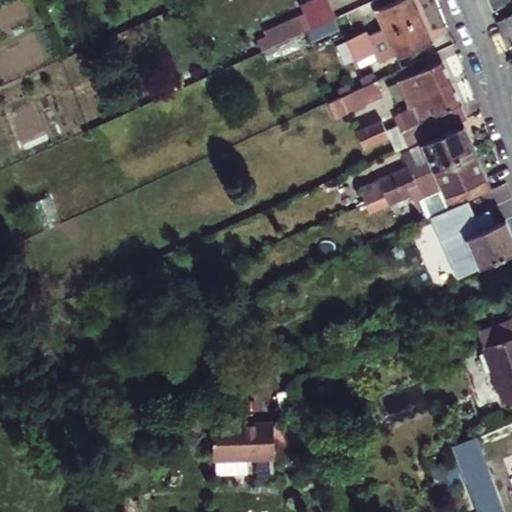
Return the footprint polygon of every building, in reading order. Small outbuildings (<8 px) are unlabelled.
[(313,0),(305,4),(315,27),(339,16),(332,0),(313,0)] [(419,0),(405,0),(385,10),(393,29),(378,36),(375,29),(346,42),(355,63),(384,49),(389,61),(405,54),(406,57),(439,42),(419,0)] [(511,12),(498,19),(511,46),(511,12)] [(407,148),(475,117),(450,61),(406,80),(417,106),(402,112),(406,122),(394,127),(390,118),(365,129),(373,146),(401,134),(407,148)] [(381,79),(336,100),(344,115),(388,95),(381,79)] [(391,196),(422,181),(439,173),(483,152),(471,126),(409,155),(414,166),(384,180),(391,196)] [(455,206),(482,194),(499,187),(483,152),(439,173),(455,206)] [(428,194),(422,181),(391,196),(392,199),(397,209),(428,194)] [(499,187),(482,194),(489,209),(511,198),(505,184),(499,187)] [(394,279),(378,286),(389,311),(511,256),(511,226),(510,221),(472,237),(480,254),(463,262),(459,254),(407,277),(411,284),(398,289),(394,279)] [(361,248),(374,278),(390,271),(376,241),(361,248)] [(511,330),(507,319),(479,331),(510,400),(511,399),(511,330)] [(279,422),(217,424),(218,459),(280,458),(279,422)] [(461,452),(487,511),(503,511),(504,511),(509,510),(480,444),(461,452)] [(436,487),(462,477),(455,458),(429,468),(436,487)]
